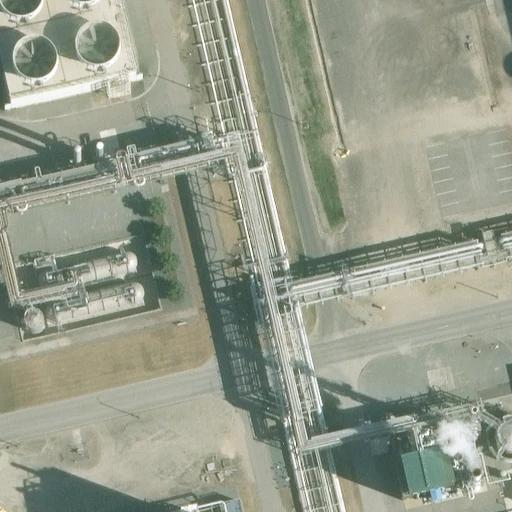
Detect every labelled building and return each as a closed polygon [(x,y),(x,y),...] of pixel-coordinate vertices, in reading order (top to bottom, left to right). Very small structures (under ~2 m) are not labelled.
[(51,269),(52,276),(46,278),(48,287),(56,286),(57,289),(19,298),(1,221),(230,169),(258,294),(292,288),(225,0),(190,0),(223,142),(136,163),(134,154),(126,156),(128,165),(41,185),(39,176),(38,175),(36,175),(35,176),(34,177),(36,186),(21,190),(21,187),(0,192),(0,66),(11,116),(19,114),(18,110),(136,83),(116,0),(0,0),(0,275),(3,275),(12,313),(52,303),(55,317),(87,310),(81,279),(89,277),(88,268),(57,275),(53,260),(34,264),(36,272),(51,269)] [(209,118),(192,124),(199,144),(216,138),(209,118)] [(511,237),(332,278),(292,288),(258,294),(249,296),(267,372),(277,419),(287,417),(308,511),(239,511),(238,506),(211,511),(343,511),(330,453),(371,444),(405,436),(409,452),(404,454),(405,459),(409,458),(412,468),(399,471),(408,507),(445,498),(444,496),(467,490),(466,486),(481,482),(472,446),(473,445),(474,444),(475,441),(474,439),(472,438),(470,438),(468,438),(467,439),(466,441),(466,443),(462,444),(466,459),(450,463),(445,447),(420,453),(416,434),(472,422),(471,423),(495,437),(494,440),(494,444),(495,448),(496,450),(497,453),(499,455),(501,456),(503,458),(506,459),(509,459),(511,459),(511,426),(511,427),(507,427),(504,428),(502,429),(500,430),(482,420),(479,408),(474,410),(473,408),(368,432),(327,442),(309,363),(295,302),(335,293),(511,252),(511,237)] [(25,327),(25,330),(27,332),(29,334),(32,336),(35,336),(38,336),(40,334),(42,332),(43,329),(43,326),(43,323),(41,321),(38,319),(35,318),(32,318),(30,319),(27,321),(26,324),(25,327)] [(511,472),(501,474),(506,511),(511,510),(511,472)]
